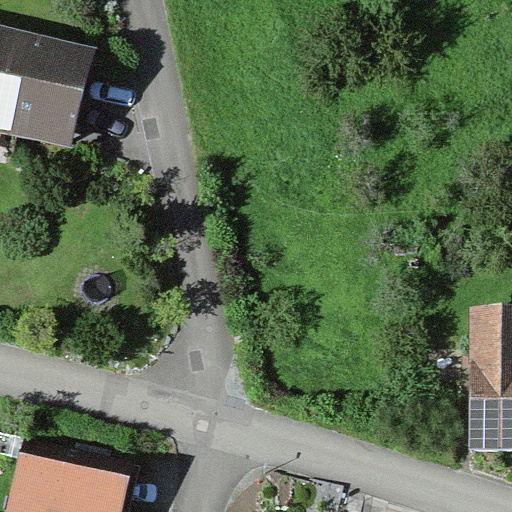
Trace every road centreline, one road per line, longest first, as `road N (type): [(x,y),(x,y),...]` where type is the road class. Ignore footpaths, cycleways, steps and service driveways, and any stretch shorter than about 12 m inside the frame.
road 1 (residential): [(217,426),(203,293),(141,0)]
road 2 (residential): [(217,426),(504,511)]
road 3 (residential): [(0,367),(217,426)]
